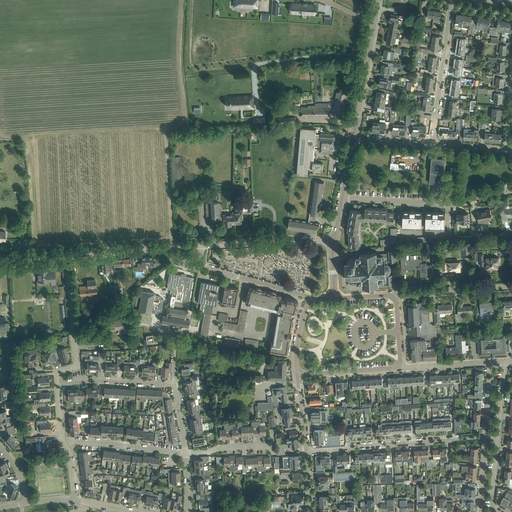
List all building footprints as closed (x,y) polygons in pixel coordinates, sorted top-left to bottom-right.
[(314,15),(315,5),(306,4),(306,3),(304,3),(304,4),(293,3),(292,12),(306,13),(306,14),(314,15)] [(441,12),(435,11),(433,18),(433,21),(440,22),(441,12)] [(399,16),(391,14),(389,21),(390,22),(398,23),(402,24),(402,20),(399,20),(399,16)] [(462,27),(464,15),(456,14),(455,26),(462,27)] [(471,16),(464,15),(462,27),(468,28),(467,33),(472,34),(473,26),(470,25),(471,16)] [(502,33),(504,21),(498,20),(496,28),(493,27),(491,35),(495,35),(495,32),(502,33)] [(510,22),(504,21),(502,33),(505,34),(505,32),(508,32),(511,33),(511,27),(511,25),(509,25),(510,22)] [(396,33),(398,23),(390,22),(386,42),(395,44),(397,34),(396,33)] [(501,44),(501,41),(495,41),(491,40),(490,40),(490,44),(500,45),(499,53),(500,53),(500,54),(501,54),(501,53),(506,54),(506,45),(501,44)] [(438,51),(439,43),(432,42),(431,46),(429,46),(429,49),(426,49),(426,52),(434,53),(435,50),(438,51)] [(394,59),(395,52),(404,54),(405,50),(391,47),(391,50),(385,49),(384,57),(386,57),(385,58),(387,58),(386,59),(390,60),(390,58),(394,59)] [(467,54),(466,57),(476,59),(479,59),(480,49),(478,49),(477,56),(467,54)] [(434,56),(434,53),(426,52),(425,55),(427,55),(426,59),(429,59),(429,63),(436,64),(437,57),(434,56)] [(466,57),(466,61),(474,62),(474,60),(476,61),(474,69),(478,70),(479,59),(476,59),(466,57)] [(503,68),(504,62),(498,61),(498,58),(488,57),(488,61),(496,62),(495,70),(497,71),(496,74),(499,74),(501,74),(502,71),(504,71),(504,68),(503,68)] [(393,68),(395,69),(395,67),(400,68),(401,64),(390,63),(389,66),(382,65),(381,72),(385,72),(385,74),(391,75),(392,69),(393,68)] [(504,78),(499,77),(499,74),(496,74),(494,73),(487,73),(487,76),(493,77),(492,86),(496,87),(496,86),(503,86),(504,78)] [(380,78),(379,85),(387,87),(387,88),(391,89),(392,82),(394,82),(399,83),(399,82),(399,80),(401,81),(402,77),(393,76),(392,80),(380,78)] [(465,81),(465,78),(462,78),(457,77),(457,80),(453,80),(452,87),(459,88),(460,81),(465,81)] [(496,93),(496,90),(488,89),(487,94),(490,94),(490,97),(494,98),(494,102),(497,102),(497,103),(499,103),(499,102),(502,103),(502,94),(499,93),(498,93),(496,93)] [(333,115),(345,116),(349,91),(340,90),(340,92),(336,92),(333,115)] [(386,100),(387,93),(394,94),(394,91),(386,90),(386,93),(378,92),(376,98),(386,100)] [(430,104),(431,98),(428,97),(428,94),(418,92),(417,95),(420,95),(419,102),(423,103),(430,104)] [(230,101),(229,101),(229,103),(230,103),(230,108),(240,107),(240,109),(253,108),(253,103),(252,103),(252,101),(253,101),(253,97),(238,98),(238,96),(230,97),(230,101)] [(385,106),(386,100),(376,98),(375,105),(379,105),(379,108),(385,109),(391,110),(391,107),(385,106)] [(457,101),(450,100),(449,107),(456,108),(458,108),(459,105),(457,105),(457,101)] [(329,117),(329,103),(315,103),(315,106),(309,106),(309,107),(301,107),(301,117),(329,117)] [(500,120),(501,113),(500,113),(500,106),(492,105),(491,112),(492,112),(492,119),(500,120)] [(455,115),(456,108),(449,107),(448,114),(455,115)] [(463,128),(464,125),(464,119),(461,119),(459,131),(463,132),(463,134),(464,134),(464,139),(470,139),(471,131),(471,129),(463,128)] [(380,120),(380,123),(379,132),(386,133),(386,125),(390,125),(390,122),(385,121),(385,120),(380,120)] [(419,135),(420,126),(416,126),(416,121),(410,121),(410,123),(413,123),(413,125),(412,135),(419,135)] [(319,152),(333,153),(334,134),(321,133),(321,135),(316,134),(316,129),(301,128),(297,174),(307,175),(308,169),(322,170),(323,163),(313,162),(315,147),(320,147),(319,152)] [(493,141),(493,133),(489,133),(489,130),(485,129),(484,141),(489,141),(489,142),(491,142),(491,141),(493,141)] [(500,142),(501,134),(493,133),(493,141),(493,142),(496,143),(496,142),(500,142)] [(180,157),(172,157),(174,191),(182,190),(180,157)] [(443,184),(444,173),(445,159),(431,158),(429,183),(443,184)] [(310,214),(319,216),(324,182),(315,181),(316,181),(315,185),(314,185),(314,188),(315,188),(314,191),(313,191),(313,194),(314,195),(313,198),(312,198),(312,201),(313,201),(312,205),(311,205),(311,208),(312,208),(311,211),(310,211),(310,214)] [(205,203),(206,218),(210,218),(210,220),(221,220),(221,214),(221,209),(219,209),(219,202),(205,203)] [(505,209),(499,210),(502,220),(507,219),(506,214),(511,212),(511,205),(508,206),(508,205),(505,205),(505,209)] [(349,247),(359,247),(358,232),(357,232),(359,219),(365,219),(365,218),(386,219),(386,222),(394,222),(394,212),(387,212),(387,209),(365,208),(365,210),(360,209),(360,211),(351,209),(347,231),(348,231),(349,247)] [(242,217),(242,212),(242,211),(240,211),(239,209),(235,209),(236,211),(232,212),(232,214),(221,214),(221,220),(223,220),(224,226),(231,225),(231,224),(241,224),(241,217),(242,217)] [(491,216),(492,216),(492,215),(491,215),(490,209),(485,210),(485,211),(479,212),(479,211),(477,212),(479,222),(491,220),(491,216)] [(422,228),(422,212),(415,212),(415,211),(410,211),(410,212),(403,211),(403,228),(422,228)] [(445,229),(445,213),(438,212),(433,212),(426,212),(426,228),(445,229)] [(468,222),(468,213),(467,213),(467,212),(463,212),(463,213),(460,213),(460,214),(456,214),(456,215),(453,215),(453,222),(460,222),(460,223),(468,222)] [(320,223),(289,219),(288,228),(316,232),(317,228),(319,228),(320,223)] [(390,238),(380,239),(381,246),(396,244),(397,228),(390,228),(390,238)] [(370,252),(367,252),(367,253),(360,254),(354,254),(354,256),(351,257),(350,257),(350,259),(349,259),(348,259),(348,260),(347,261),(346,261),(346,262),(346,263),(345,263),(346,280),(347,280),(347,281),(348,281),(349,281),(349,282),(349,283),(350,283),(350,284),(351,284),(352,284),(353,284),(353,285),(356,285),(356,287),(363,286),(363,287),(369,286),(369,287),(373,287),(372,286),(379,286),(379,283),(386,282),(386,284),(393,284),(392,275),(388,275),(388,273),(390,272),(391,268),(390,266),(387,264),(387,261),(396,261),(395,250),(388,251),(388,252),(387,252),(387,253),(377,254),(377,253),(370,253),(370,252)] [(479,254),(480,266),(484,266),(484,263),(487,263),(487,268),(497,267),(497,263),(499,263),(498,257),(483,259),(483,254),(479,254)] [(407,260),(407,255),(400,255),(402,272),(407,271),(406,268),(418,268),(418,266),(421,266),(420,263),(421,263),(421,259),(407,260)] [(142,263),(137,263),(138,271),(143,271),(146,267),(146,264),(149,264),(149,267),(156,267),(155,263),(153,263),(152,257),(141,257),(142,263)] [(107,260),(101,260),(103,271),(103,273),(112,272),(111,262),(108,263),(107,260)] [(447,260),(448,262),(443,263),(443,271),(447,271),(447,269),(448,269),(456,269),(456,271),(460,271),(460,261),(452,262),(451,260),(447,260)] [(431,265),(426,265),(426,262),(421,263),(420,263),(421,266),(418,266),(418,268),(418,269),(420,269),(421,276),(425,276),(427,276),(427,273),(433,273),(433,267),(431,267),(431,265)] [(54,270),(38,272),(38,282),(51,281),(51,284),(55,284),(54,270)] [(162,314),(161,321),(188,326),(189,319),(185,318),(185,316),(186,316),(193,277),(170,273),(167,289),(171,289),(166,313),(167,313),(167,315),(162,314)] [(87,281),(87,286),(87,288),(87,294),(97,293),(96,287),(95,280),(87,281)] [(219,285),(201,281),(197,302),(206,303),(213,305),(216,305),(216,301),(219,285)] [(87,288),(87,286),(79,287),(80,295),(87,294),(87,288)] [(223,286),(220,301),(224,302),(224,303),(225,304),(230,305),(231,304),(231,303),(235,304),(238,288),(234,288),(234,287),(228,286),(228,287),(223,286)] [(281,312),(284,299),(280,298),(281,295),(276,294),(275,293),(275,292),(274,292),(273,292),(273,291),(272,291),(271,292),(270,292),(261,290),(261,289),(260,289),(260,288),(259,288),(258,288),(257,288),(256,288),(256,289),(255,288),(255,289),(249,287),(245,303),(278,311),(281,312)] [(137,296),(135,305),(139,306),(138,312),(151,314),(151,312),(157,313),(158,311),(161,312),(162,307),(161,307),(161,303),(162,303),(163,299),(160,298),(160,296),(154,295),(155,293),(142,290),(141,296),(137,296)] [(285,298),(284,299),(281,312),(278,311),(277,314),(292,316),(293,313),(294,313),(298,301),(285,298)] [(511,300),(503,301),(503,302),(502,302),(503,303),(503,307),(503,310),(510,309),(510,306),(511,306),(511,300)] [(430,323),(429,302),(423,302),(417,302),(416,301),(415,301),(414,302),(414,303),(407,303),(407,305),(406,305),(407,313),(409,313),(410,326),(409,326),(408,326),(408,327),(407,327),(407,328),(408,328),(408,329),(409,329),(409,335),(420,334),(427,334),(427,338),(430,338),(437,337),(436,324),(432,324),(431,323),(430,323)] [(491,305),(491,302),(484,302),(484,301),(477,301),(478,314),(487,313),(486,309),(496,308),(495,304),(491,305)] [(452,312),(452,304),(438,305),(438,308),(434,308),(435,323),(440,323),(440,313),(452,312)] [(473,312),(472,306),(463,307),(462,304),(458,304),(459,307),(458,307),(458,313),(463,313),(473,312)] [(293,316),(292,316),(277,314),(276,321),(292,324),(293,321),(292,321),(293,316)] [(4,317),(0,317),(0,326),(4,326),(5,330),(9,330),(9,323),(5,323),(4,317)] [(128,319),(110,321),(110,330),(123,329),(124,333),(129,332),(129,328),(128,319)] [(292,327),(292,324),(276,321),(275,329),(291,331),(291,327),(292,327)] [(290,339),(291,332),(291,331),(275,329),(274,336),(289,339),(290,339)] [(431,349),(430,338),(427,338),(427,334),(420,334),(421,339),(411,340),(411,347),(410,347),(410,350),(411,350),(412,360),(424,359),(424,361),(427,361),(427,359),(437,358),(436,348),(431,349)] [(465,340),(461,341),(461,334),(455,334),(456,346),(446,347),(446,353),(462,352),(466,352),(465,344),(465,340)] [(509,340),(508,334),(491,335),(493,355),(495,354),(496,353),(500,353),(500,354),(506,353),(506,350),(509,350),(509,345),(506,345),(506,340),(509,340)] [(493,355),(491,335),(478,336),(478,341),(479,341),(479,349),(479,355),(485,355),(485,354),(489,354),(490,355),(493,355)] [(289,343),(289,339),(274,336),(272,344),(287,346),(288,346),(289,343)] [(288,350),(288,347),(288,346),(287,346),(272,344),(271,343),(269,351),(286,354),(287,354),(288,349),(288,350)] [(42,354),(45,364),(53,361),(53,360),(56,360),(52,344),(47,346),(49,352),(42,354)] [(69,359),(66,348),(58,350),(61,361),(69,359)] [(24,358),(25,366),(32,365),(32,361),(35,361),(39,360),(35,349),(22,350),(22,358),(24,358)] [(102,357),(99,357),(99,359),(93,359),(92,371),(98,371),(98,366),(102,366),(102,364),(102,357)] [(111,372),(111,363),(111,360),(106,360),(106,358),(102,357),(102,364),(105,364),(105,371),(111,372)] [(92,371),(93,359),(87,358),(85,358),(84,363),(87,363),(86,370),(92,371)] [(120,365),(121,359),(117,359),(117,364),(111,363),(111,372),(117,372),(117,365),(120,365)] [(121,359),(120,365),(124,366),(123,373),(129,373),(130,362),(124,362),(124,361),(122,359),(121,359)] [(148,374),(148,365),(144,365),(145,359),(139,359),(139,360),(139,367),(142,367),(141,374),(148,374)] [(139,367),(139,360),(136,360),(136,361),(130,361),(130,362),(129,373),(135,373),(135,367),(139,367)] [(268,371),(267,380),(283,381),(284,381),(285,381),(286,361),(278,361),(278,366),(275,366),(275,371),(268,371)] [(152,365),(148,365),(148,374),(154,374),(155,368),(158,368),(158,362),(152,362),(152,365)] [(172,370),(172,363),(167,362),(166,367),(161,366),(161,373),(160,373),(161,373),(161,375),(168,376),(169,370),(172,370)] [(184,367),(181,368),(182,374),(190,373),(193,372),(194,371),(193,368),(194,368),(193,362),(183,364),(184,367)] [(476,368),(476,371),(475,377),(483,378),(483,372),(481,372),(481,368),(476,368)] [(49,376),(45,376),(45,372),(41,373),(34,373),(32,373),(33,379),(34,378),(34,380),(35,381),(38,380),(38,385),(41,385),(41,387),(45,386),(45,384),(48,384),(48,381),(50,380),(49,379),(49,376)] [(436,383),(436,375),(430,375),(430,380),(427,380),(428,386),(431,386),(431,383),(436,383)] [(196,386),(196,380),(197,380),(196,376),(190,377),(190,381),(184,382),(184,388),(196,386)] [(428,386),(427,380),(424,380),(424,376),(418,376),(418,384),(424,383),(424,386),(428,386)] [(386,390),(385,382),(382,383),(382,378),(376,379),(377,387),(382,386),(382,390),(386,390)] [(395,389),(394,378),(388,378),(388,382),(385,382),(386,390),(386,392),(389,392),(389,389),(395,389)] [(359,388),(358,380),(352,380),(352,385),(349,385),(350,391),(353,391),(353,388),(359,388)] [(315,381),(308,382),(309,392),(316,391),(315,381)] [(336,392),(335,392),(336,397),(347,396),(348,382),(348,381),(347,381),(347,382),(343,382),(343,381),(337,381),(336,382),(336,384),(336,392)] [(93,396),(92,386),(90,386),(90,388),(86,388),(86,390),(83,390),(84,398),(87,398),(87,396),(93,396)] [(93,386),(92,386),(93,396),(99,395),(99,397),(102,396),(102,394),(99,394),(98,387),(93,387),(93,386)] [(197,391),(196,386),(184,388),(185,393),(192,392),(193,396),(197,395),(199,395),(199,391),(197,391)] [(275,388),(272,389),(272,396),(277,395),(280,395),(286,394),(285,387),(275,388)] [(84,398),(83,390),(80,391),(80,389),(75,389),(75,388),(73,388),(74,397),(75,401),(83,401),(83,400),(84,400),(84,398)] [(482,396),(482,390),(474,389),(474,394),(466,394),(466,397),(476,398),(476,395),(482,396)] [(162,399),(168,394),(167,393),(166,392),(165,392),(164,391),(163,391),(162,391),(162,390),(156,390),(155,399),(161,399),(162,399)] [(50,400),(50,392),(39,393),(40,400),(34,400),(34,404),(44,403),(44,400),(50,400)] [(170,398),(170,397),(169,397),(169,396),(169,395),(168,395),(168,394),(162,399),(162,400),(163,405),(171,404),(170,398)] [(197,399),(197,395),(193,396),(189,396),(189,400),(186,400),(187,405),(186,405),(186,406),(196,405),(198,405),(198,402),(198,401),(198,400),(197,399)] [(476,400),(476,398),(466,397),(467,397),(467,401),(469,401),(469,404),(473,404),(473,407),(481,408),(481,401),(476,400)] [(257,403),(258,410),(272,409),(272,402),(257,403)] [(44,403),(34,404),(32,404),(32,409),(40,409),(40,414),(46,414),(46,415),(50,415),(50,409),(49,409),(49,407),(45,407),(45,403),(44,403)] [(196,411),(196,405),(186,406),(186,408),(188,408),(188,412),(190,412),(191,415),(199,414),(198,411),(196,411)] [(292,415),(291,407),(281,409),(282,416),(284,416),(284,418),(289,418),(289,415),(292,415)] [(480,420),(481,413),(474,413),(475,410),(468,410),(468,413),(471,413),(470,419),(473,419),(480,420)] [(173,414),(170,414),(170,411),(164,412),(165,415),(164,415),(164,418),(163,419),(164,422),(174,421),(173,414)] [(326,411),(320,411),(320,412),(311,413),(311,418),(312,418),(312,422),(321,422),(321,423),(326,423),(326,411)] [(78,414),(76,414),(70,414),(70,417),(67,417),(67,419),(69,419),(69,423),(77,423),(77,417),(78,417),(78,414)] [(200,414),(199,414),(191,415),(191,419),(189,419),(190,423),(189,424),(189,425),(202,423),(200,414)] [(44,423),(44,420),(36,420),(36,424),(40,424),(40,431),(51,431),(50,423),(44,423)] [(175,427),(174,421),(164,422),(164,426),(166,426),(166,429),(175,427)] [(256,436),(256,421),(251,421),(252,426),(247,426),(247,435),(253,435),(253,436),(256,436)] [(260,421),(256,421),(256,436),(259,436),(259,435),(266,434),(265,426),(260,426),(260,421)] [(247,435),(247,426),(242,427),(242,422),(237,422),(237,429),(238,429),(238,437),(238,438),(238,437),(241,437),(241,435),(247,435)] [(203,432),(202,423),(189,425),(189,427),(191,427),(191,431),(193,431),(194,434),(202,433),(203,432)] [(229,439),(228,424),(224,425),(224,429),(219,430),(219,438),(226,438),(226,439),(229,439)] [(238,429),(237,429),(233,429),(232,424),(228,424),(229,439),(232,439),(232,438),(238,438),(238,437),(238,429)] [(296,429),(296,426),(285,428),(286,433),(289,433),(290,436),(292,436),(297,435),(296,429)] [(338,435),(338,430),(346,430),(345,426),(331,426),(332,430),(332,435),(338,435)] [(176,434),(175,427),(166,429),(167,432),(165,432),(166,436),(176,434)] [(177,441),(176,434),(166,436),(166,439),(165,439),(166,444),(177,445),(176,441),(177,441)] [(193,441),(191,442),(193,442),(193,445),(197,444),(200,446),(202,444),(204,443),(204,438),(206,436),(205,434),(196,435),(197,437),(192,438),(193,441)] [(10,435),(4,440),(12,449),(18,444),(10,435)] [(332,435),(325,436),(315,437),(315,443),(323,442),(323,445),(346,443),(346,442),(346,435),(338,435),(332,435)] [(46,440),(45,436),(35,437),(36,441),(38,441),(38,451),(45,451),(45,449),(52,449),(51,440),(46,440)] [(299,446),(298,441),(293,442),(292,442),(292,443),(289,444),(289,443),(286,443),(281,444),(278,444),(276,444),(277,454),(285,453),(285,450),(283,450),(283,447),(289,446),(290,448),(299,446)] [(431,462),(431,459),(429,459),(428,449),(421,450),(422,460),(427,460),(427,462),(428,462),(428,467),(432,467),(432,462),(431,462)] [(440,458),(440,455),(440,449),(433,449),(433,459),(431,459),(431,462),(432,462),(436,462),(436,458),(440,458)] [(422,460),(421,450),(414,450),(415,456),(412,456),(413,460),(413,461),(415,461),(422,461),(422,460)] [(403,461),(403,458),(403,451),(396,451),(396,455),(394,455),(394,465),(397,464),(397,462),(403,461)] [(233,470),(233,455),(229,456),(229,457),(223,457),(224,466),(229,466),(229,470),(233,470)] [(242,457),(242,456),(236,456),(236,455),(233,455),(233,470),(238,470),(238,469),(242,469),(242,465),(242,457)] [(330,463),(330,456),(322,456),(322,455),(315,456),(316,467),(316,472),(325,472),(325,467),(322,467),(321,464),(330,463)] [(344,463),(343,455),(337,455),(337,459),(333,459),(334,472),(337,472),(337,465),(338,465),(338,463),(344,463)] [(207,459),(209,459),(209,456),(201,456),(201,459),(194,460),(195,466),(203,466),(203,462),(207,462),(207,459)] [(261,471),(260,456),(257,456),(257,457),(251,458),(252,466),(256,466),(257,471),(261,471)] [(263,456),(260,456),(261,471),(265,471),(265,466),(270,466),(270,457),(263,457),(263,456)] [(300,467),(299,456),(289,457),(289,456),(281,456),(282,468),(289,468),(300,467)] [(252,466),(251,458),(245,458),(245,457),(242,457),(242,465),(242,469),(242,472),(247,471),(247,467),(252,466)] [(204,470),(203,466),(195,466),(195,473),(202,472),(202,476),(210,475),(210,472),(207,472),(207,470),(204,470)] [(7,467),(0,469),(0,481),(6,480),(5,477),(4,477),(4,475),(10,473),(7,467)] [(180,477),(180,472),(180,471),(174,472),(174,468),(165,469),(165,472),(171,472),(171,478),(180,477)] [(289,473),(289,468),(282,468),(280,468),(279,468),(280,474),(285,474),(285,475),(291,480),(292,480),(292,481),(301,480),(300,473),(289,473)] [(355,471),(333,472),(333,480),(355,479),(355,471)] [(211,475),(210,475),(202,476),(202,478),(195,479),(196,485),(204,485),(204,482),(207,481),(207,478),(211,478),(211,475)] [(95,476),(91,477),(88,477),(89,480),(84,481),(85,485),(86,485),(86,487),(98,486),(97,482),(96,482),(95,476)] [(180,483),(180,482),(180,477),(171,478),(168,478),(169,487),(175,486),(175,483),(180,483)] [(328,477),(319,477),(319,488),(329,488),(328,477)] [(115,498),(116,489),(117,485),(111,484),(107,483),(106,490),(109,490),(108,497),(115,498)] [(17,486),(11,484),(7,495),(13,497),(17,486)] [(116,489),(115,498),(121,499),(122,493),(125,493),(126,493),(127,487),(123,487),(117,485),(116,489)] [(427,509),(427,498),(420,499),(420,485),(417,486),(417,503),(420,503),(420,509),(427,509)] [(97,490),(98,489),(98,486),(86,487),(86,489),(86,490),(86,494),(97,493),(97,490)] [(133,501),(136,489),(127,487),(126,493),(125,493),(125,495),(128,495),(127,499),(129,499),(129,501),(133,501)] [(143,497),(145,491),(144,491),(145,488),(142,488),(141,490),(136,489),(133,501),(137,502),(138,501),(139,501),(140,498),(143,498),(143,497)] [(469,488),(466,488),(465,498),(471,498),(471,495),(475,495),(475,488),(469,488)] [(505,508),(511,495),(511,490),(509,489),(503,500),(502,499),(499,505),(505,508)] [(151,505),(153,493),(153,492),(145,491),(143,497),(146,498),(145,504),(151,505)] [(368,510),(368,503),(364,503),(364,500),(361,500),(361,499),(362,499),(362,491),(357,492),(358,500),(359,500),(359,507),(361,507),(361,510),(368,510)] [(156,506),(157,505),(158,499),(161,499),(162,493),(159,493),(159,494),(153,493),(151,505),(156,506)] [(170,508),(171,499),(165,498),(166,494),(162,493),(161,499),(161,501),(164,501),(163,506),(170,508)] [(211,500),(211,494),(208,494),(201,494),(201,497),(198,497),(199,504),(208,504),(208,500),(211,500)] [(182,495),(178,495),(178,497),(172,496),(171,499),(170,508),(176,509),(177,503),(180,503),(182,495)] [(302,497),(302,495),(292,495),(292,504),(290,504),(290,505),(289,506),(289,507),(289,508),(290,508),(290,510),(292,510),(292,511),(297,511),(297,504),(304,503),(303,497),(302,497)] [(328,496),(320,497),(320,506),(323,506),(332,505),(332,501),(328,501),(328,496)] [(397,504),(397,496),(394,496),(394,498),(387,498),(387,500),(387,503),(387,510),(394,509),(394,504),(397,504)] [(407,503),(407,499),(407,496),(397,496),(397,504),(397,506),(400,506),(400,509),(407,509),(407,503)] [(474,502),(471,502),(471,498),(465,498),(462,498),(461,505),(467,505),(467,508),(474,509),(474,502)] [(347,511),(347,500),(344,500),(344,504),(340,504),(340,500),(336,500),(336,501),(336,505),(337,508),(340,508),(340,511),(347,511)] [(350,500),(347,500),(347,511),(351,510),(351,511),(354,511),(354,510),(354,507),(358,507),(358,500),(354,500),(354,503),(350,503),(350,500)]
